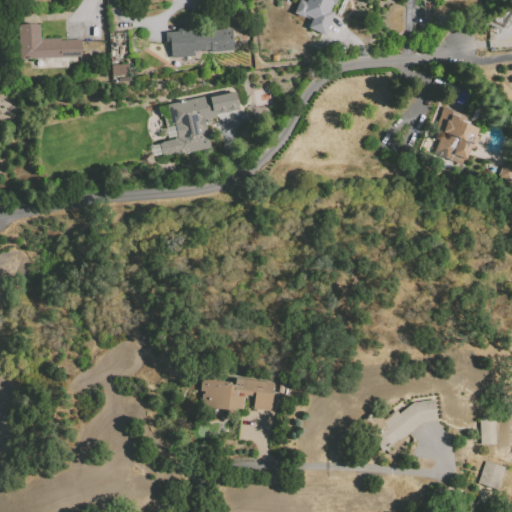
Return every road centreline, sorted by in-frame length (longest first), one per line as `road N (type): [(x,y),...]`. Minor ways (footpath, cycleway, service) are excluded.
road 1 (residential): [(0,213),(222,186),(269,153),(330,70),(404,59)]
road 2 (residential): [(154,511),(224,473),(315,468)]
